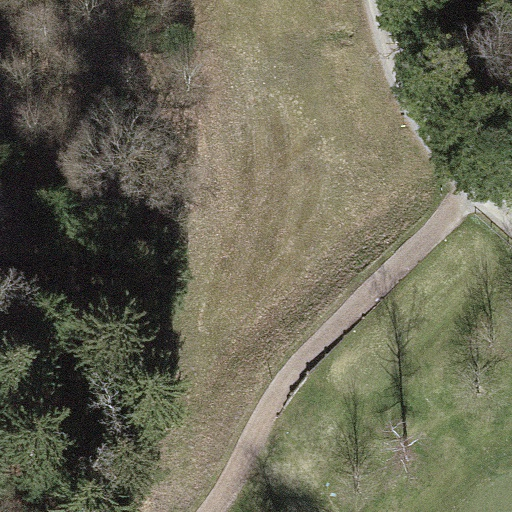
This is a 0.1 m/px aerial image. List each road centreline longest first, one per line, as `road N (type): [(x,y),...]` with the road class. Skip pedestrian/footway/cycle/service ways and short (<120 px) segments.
road 1 (track): [(473,194),(286,383),(212,511)]
road 2 (track): [(511,223),(454,175),(422,127),(379,0)]
